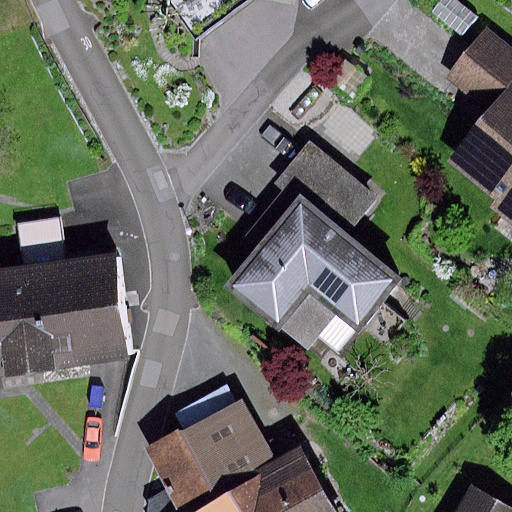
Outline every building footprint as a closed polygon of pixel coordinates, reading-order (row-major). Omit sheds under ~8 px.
[(158,0),(160,2),(162,0),(224,0),(233,11),(247,0),(158,0)] [(452,0),(441,0),(430,14),(460,38),(475,19),(452,0)] [(511,54),(484,33),(448,80),(488,110),(447,163),(499,203),(493,210),(511,224),(511,54)] [(297,203),(340,237),(374,196),(308,141),(273,182),(297,203)] [(297,203),(227,289),(277,329),(307,292),(355,331),(395,282),(340,237),(297,203)] [(16,224),(24,272),(67,266),(59,217),(16,224)] [(24,272),(0,275),(0,374),(132,357),(119,259),(67,266),(24,272)] [(237,401),(183,430),(229,511),(333,511),(298,448),(271,462),(237,401)] [(229,511),(183,430),(144,451),(178,511),(229,511)] [(511,511),(470,490),(458,511),(511,511)]
